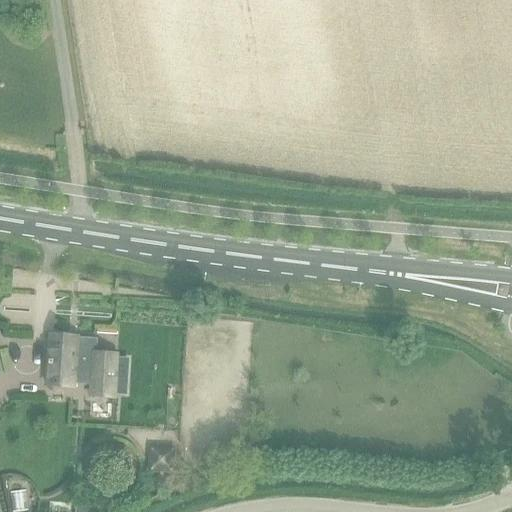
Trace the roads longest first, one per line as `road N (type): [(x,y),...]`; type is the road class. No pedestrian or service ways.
road 1 (secondary): [(352,271),(0,218)]
road 2 (secondary): [(352,271),(511,307)]
road 3 (secondary): [(511,278),(426,268),(352,271)]
road 4 (unclassified): [(245,511),(303,505),(374,511)]
